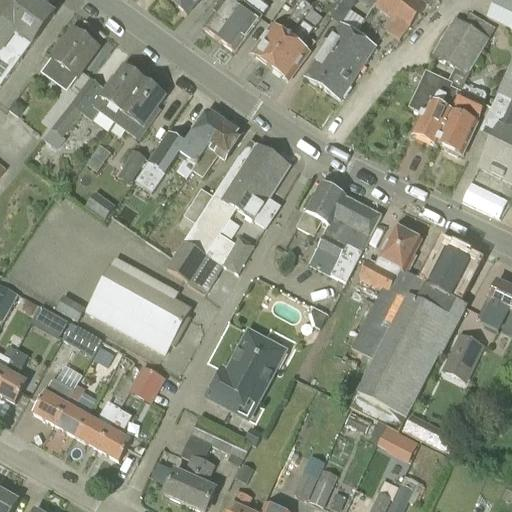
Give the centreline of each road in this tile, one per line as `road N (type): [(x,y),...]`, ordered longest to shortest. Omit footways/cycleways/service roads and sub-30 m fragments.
road 1 (residential): [(321,149),(123,511)]
road 2 (secondary): [(321,149),(103,0)]
road 3 (secondary): [(511,245),(321,149)]
road 4 (residential): [(108,511),(0,451)]
